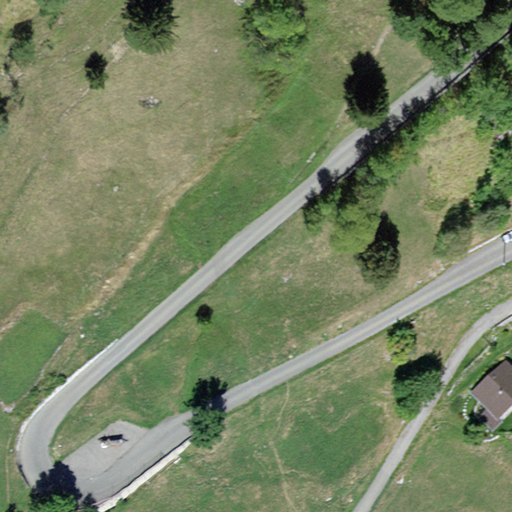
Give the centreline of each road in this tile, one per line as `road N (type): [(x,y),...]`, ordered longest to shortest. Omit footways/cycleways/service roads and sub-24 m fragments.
road 1 (unclassified): [(511,6),(496,29),(60,403),(39,427),(35,447),(47,488),(79,497),(118,478),(158,443),(511,249)]
road 2 (residential): [(511,311),(486,326),(445,376),(361,511)]
